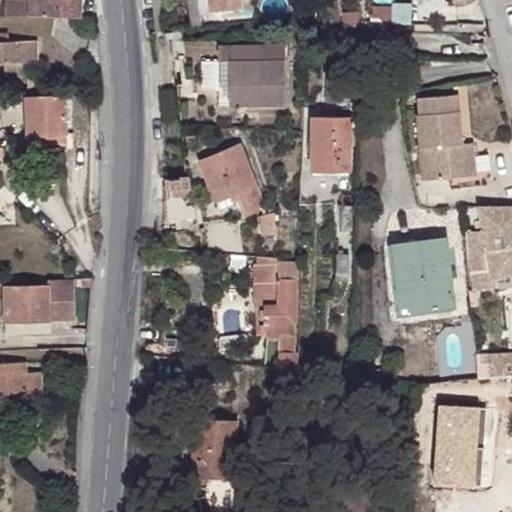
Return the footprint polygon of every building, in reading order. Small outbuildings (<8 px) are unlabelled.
[(40,16),(81,17),(80,0),(33,0),(34,2),(2,1),(3,14),(40,16)] [(168,0),(154,0),(158,32),(173,30),(168,0)] [(192,0),(198,30),(246,25),(241,0),(192,0)] [(337,3),(325,5),(330,28),(344,24),(337,3)] [(0,72),(20,73),(21,62),(32,62),(33,41),(4,40),(4,34),(0,33),(0,72)] [(288,110),(289,43),(235,43),(235,45),(235,63),(224,64),(223,88),(234,88),(234,108),(288,110)] [(235,45),(223,45),(224,64),(235,63),(235,45)] [(345,105),(346,75),(329,75),(329,105),(345,105)] [(64,95),(22,96),(25,136),(66,134),(64,95)] [(453,95),(415,99),(421,181),(452,178),(449,149),(464,147),(461,113),(456,113),(453,95)] [(352,175),(354,121),(316,122),(315,175),(352,175)] [(449,149),(452,178),(466,176),(464,147),(449,149)] [(263,192),(248,149),(206,164),(220,206),(263,192)] [(511,200),(511,192),(508,167),(478,173),(484,206),(511,200)] [(178,221),(172,221),(171,228),(201,230),(203,207),(179,206),(178,221)] [(357,237),(357,211),(342,211),(340,211),(341,236),(357,237)] [(469,277),(471,292),(489,289),(488,280),(511,275),(511,211),(493,212),(481,215),(483,232),(465,235),(469,277)] [(206,254),(237,257),(238,227),(209,224),(206,254)] [(453,309),(447,240),(394,245),(401,314),(453,309)] [(267,370),(300,373),(299,283),(284,282),(284,261),(244,257),(244,269),(240,270),(242,314),(251,315),(251,339),(267,339),(267,370)] [(47,285),(4,286),(5,334),(49,334),(48,322),(74,323),(74,279),(47,280),(47,285)] [(188,347),(189,329),(161,326),(159,344),(188,347)] [(511,356),(485,359),(486,379),(511,376),(511,356)] [(25,372),(24,363),(0,363),(0,401),(40,399),(39,372),(25,372)] [(511,407),(511,376),(486,379),(483,403),(511,407)] [(237,474),(242,415),(198,411),(193,470),(237,474)] [(482,453),(484,436),(443,432),(438,484),(477,489),(480,471),(488,472),(491,455),(482,453)]
